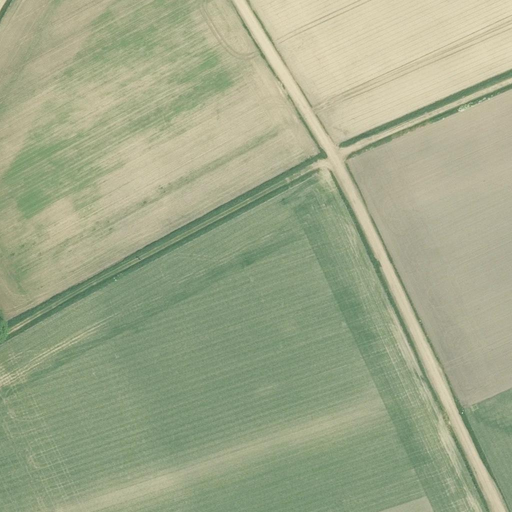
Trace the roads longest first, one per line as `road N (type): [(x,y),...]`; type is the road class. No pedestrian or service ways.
road 1 (track): [(498,511),(333,156)]
road 2 (track): [(333,156),(0,337)]
road 3 (track): [(511,80),(333,156)]
road 4 (track): [(333,156),(237,0)]
